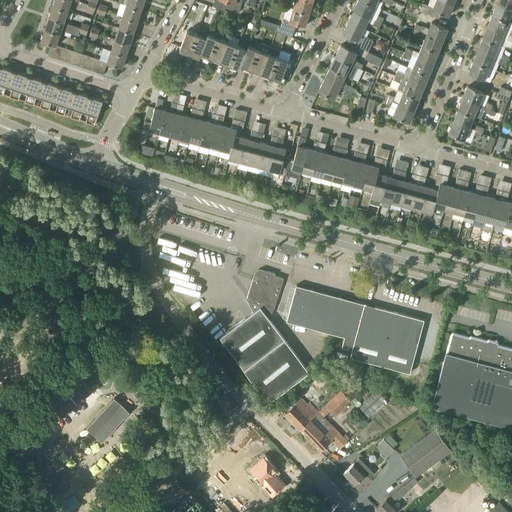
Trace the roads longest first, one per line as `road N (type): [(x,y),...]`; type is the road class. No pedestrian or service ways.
road 1 (unclassified): [(356,511),(250,410),(153,280),(148,219),(160,188)]
road 2 (tertiary): [(511,287),(160,188)]
road 3 (residential): [(421,150),(480,0)]
road 4 (residential): [(289,114),(145,73)]
road 5 (residential): [(132,95),(0,50)]
road 6 (residential): [(421,150),(289,114)]
road 7 (residential): [(289,114),(340,0)]
